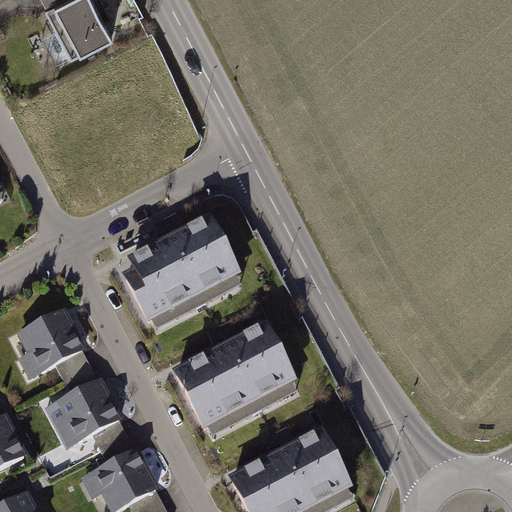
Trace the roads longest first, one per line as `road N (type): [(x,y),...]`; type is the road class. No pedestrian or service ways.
road 1 (tertiary): [(434,487),(246,151)]
road 2 (residential): [(65,242),(205,511)]
road 3 (residential): [(246,151),(65,242)]
road 4 (tertiary): [(246,151),(167,0)]
road 5 (residential): [(0,115),(65,242)]
